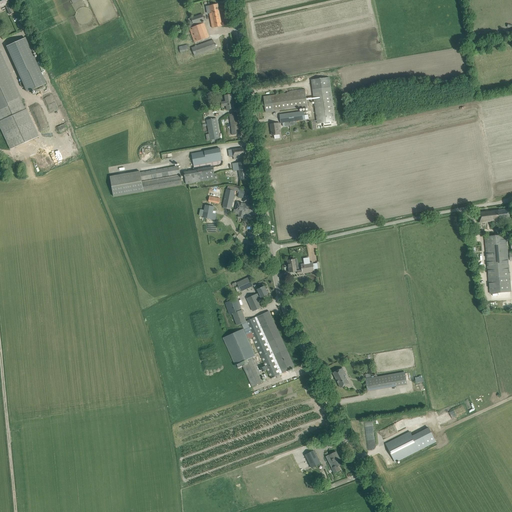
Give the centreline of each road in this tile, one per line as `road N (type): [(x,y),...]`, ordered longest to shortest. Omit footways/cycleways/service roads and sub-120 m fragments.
road 1 (unclassified): [(386,511),(280,299),(270,248)]
road 2 (unclassified): [(270,248),(234,0)]
road 3 (unclassified): [(270,248),(504,202)]
road 4 (track): [(0,351),(15,511)]
